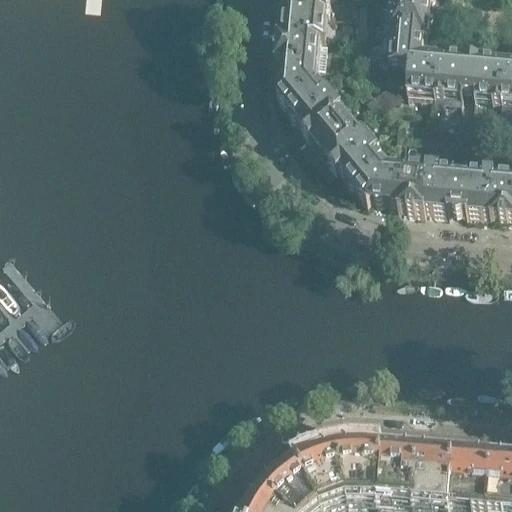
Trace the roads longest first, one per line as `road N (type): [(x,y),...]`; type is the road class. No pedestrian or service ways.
road 1 (residential): [(511,254),(376,244),(306,208),(268,157),(250,106),(259,0)]
road 2 (residential): [(226,511),(255,472),(312,441),(511,446)]
